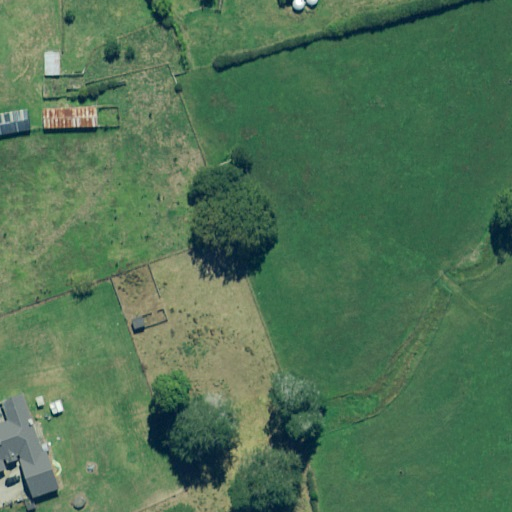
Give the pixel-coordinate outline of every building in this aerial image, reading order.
[(60,54),(46,53),(46,75),(60,76),(60,54)] [(99,107),(44,108),(45,129),(99,128),(99,107)] [(0,135),(32,131),(29,110),(0,114),(0,135)] [(143,315),(132,320),(137,331),(148,326),(143,315)] [(44,452),(24,395),(4,402),(10,422),(0,425),(0,472),(7,470),(5,465),(21,459),(34,498),(62,489),(49,451),(44,452)]
